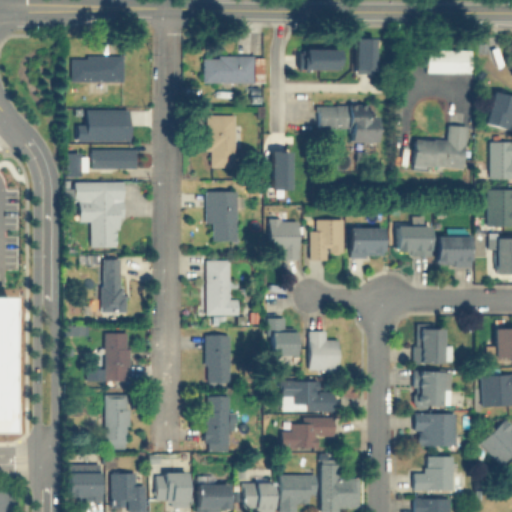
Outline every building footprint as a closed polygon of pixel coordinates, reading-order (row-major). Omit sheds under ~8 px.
[(370,36),(351,36),(351,71),(370,71),(370,36)] [(336,47),(294,47),(294,67),(336,67),(336,47)] [(466,71),(466,48),(423,48),(423,71),(466,71)] [(199,80),(258,80),(258,54),(199,54),(199,80)] [(67,79),(119,79),(119,55),(67,55),(67,79)] [(481,122),(509,128),(511,114),(511,95),(488,90),(481,122)] [(373,139),(373,112),(363,112),(363,103),(314,103),(314,127),(346,127),(346,139),(373,139)] [(203,113),(203,164),(230,164),(230,113),(203,113)] [(409,137),(408,164),(460,166),(461,124),(443,123),(443,138),(409,137)] [(511,139),(485,139),(485,176),(511,176),(511,158),(511,139)] [(131,148),(88,148),(88,166),(131,166),(131,148)] [(286,149),(266,149),(266,188),(286,188),(286,149)] [(63,172),(84,172),(84,152),(63,152),(63,172)] [(86,245),(118,244),(118,179),(69,180),(69,189),(62,189),(62,196),(74,196),(75,220),(86,219),(86,245)] [(483,224),(511,224),(511,205),(511,187),(483,187),(483,224)] [(233,188),(202,188),(202,228),(209,228),(209,239),(233,239),(233,188)] [(264,217),(264,247),(274,247),(274,257),(294,257),(294,217),(264,217)] [(338,217),(305,217),(305,257),(338,257),(338,217)] [(392,224),(392,253),(426,253),(426,224),(392,224)] [(379,225),(346,225),(346,256),(379,256),(379,225)] [(432,264),(466,264),(466,233),(432,233),(432,264)] [(511,235),(485,235),(485,248),(491,248),(491,272),(511,272),(511,235)] [(98,257),(97,310),(119,311),(119,257),(98,257)] [(201,313),(234,313),(234,297),(225,297),(225,260),(201,260),(201,313)] [(291,329),(280,329),(280,316),(263,316),(263,353),(291,353),(291,329)] [(437,322),(410,322),(410,361),(446,361),(446,341),(437,341),(437,322)] [(511,355),(511,325),(490,325),(490,346),(483,346),(483,355),(511,355)] [(304,368),(333,368),(333,338),(323,338),(323,329),(304,329),(304,368)] [(124,378),(124,330),(101,330),(101,378),(124,378)] [(225,333),(201,333),(201,380),(225,380),(225,333)] [(409,404),(437,404),(437,391),(445,391),(445,369),(409,369),(409,404)] [(511,373),(477,373),(477,403),(511,403),(511,373)] [(330,389),(316,389),(316,379),(277,378),(277,409),(330,409),(330,389)] [(101,392),(101,446),(124,446),(124,392),(101,392)] [(202,393),(201,449),(226,450),(226,428),(232,428),(232,410),(226,410),(226,393),(202,393)] [(450,410),(409,410),(409,443),(450,443),(450,410)] [(277,445),(314,445),(314,433),(329,434),(329,415),(287,415),(287,428),(277,428),(277,445)] [(511,425),(510,427),(502,417),(475,440),(496,463),(511,449),(511,425)] [(448,454),(421,454),(421,466),(409,466),(409,487),(448,487),(448,454)] [(316,459),(316,510),(354,510),(354,475),(334,475),(334,459),(316,459)] [(63,498),(98,498),(98,462),(63,462),(63,498)] [(183,504),(183,470),(152,470),(152,504),(183,504)] [(107,471),(107,509),(140,509),(140,471),(107,471)] [(274,511),(294,511),(294,499),(310,499),(310,472),(274,472),(274,511)] [(269,476),(239,476),(239,511),(269,511),(269,476)] [(194,510),(225,510),(225,479),(194,479),(194,510)] [(445,511),(445,496),(409,496),(409,511),(445,511)]
